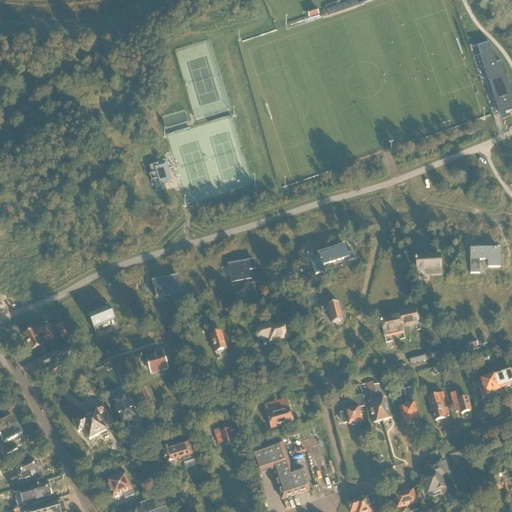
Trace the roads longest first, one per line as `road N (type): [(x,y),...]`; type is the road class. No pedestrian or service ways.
road 1 (tertiary): [(89,511),(0,342)]
road 2 (unknown): [(0,34),(87,35),(180,0)]
road 3 (residential): [(346,493),(401,473),(431,446),(511,416)]
road 4 (unclassified): [(346,493),(321,403),(326,384),(347,367)]
road 5 (track): [(0,133),(25,95),(84,53),(87,35)]
